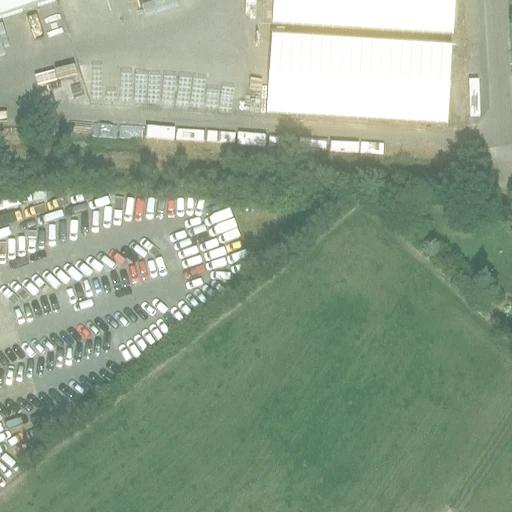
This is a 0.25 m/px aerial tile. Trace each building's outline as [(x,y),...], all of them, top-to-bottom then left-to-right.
[(0,0),(0,21),(57,3),(56,0),(0,0)] [(453,0),(273,0),(272,26),(451,37),(453,0)] [(45,7),(46,17),(64,16),(63,6),(45,7)] [(192,33),(192,43),(214,42),(214,32),(192,33)] [(446,127),(451,47),(271,36),(266,116),(446,127)] [(234,51),(234,42),(211,43),(211,52),(234,51)] [(59,93),(77,90),(75,78),(57,82),(59,93)] [(216,90),(216,114),(241,114),(242,90),(216,90)] [(34,206),(0,217),(4,228),(37,217),(34,206)]
